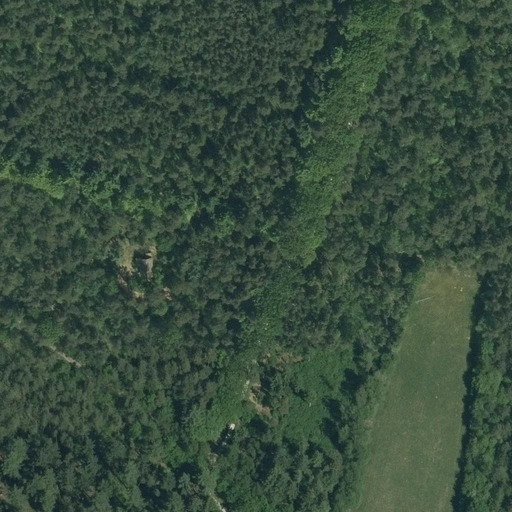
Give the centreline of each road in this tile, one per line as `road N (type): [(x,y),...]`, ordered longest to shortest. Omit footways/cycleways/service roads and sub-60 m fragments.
road 1 (track): [(275,271),(379,0)]
road 2 (track): [(207,458),(275,271)]
